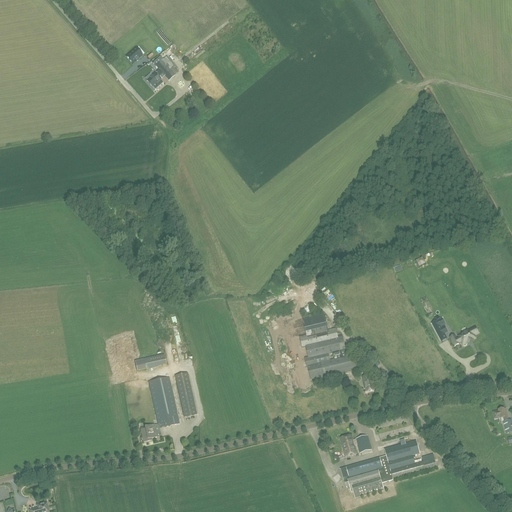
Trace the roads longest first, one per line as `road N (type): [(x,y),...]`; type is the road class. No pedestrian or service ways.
road 1 (tertiary): [(69,467),(202,453),(408,405)]
road 2 (unclassified): [(155,117),(52,0)]
road 3 (unclassified): [(497,511),(408,405)]
road 4 (residential): [(54,419),(48,361),(38,358),(29,306)]
